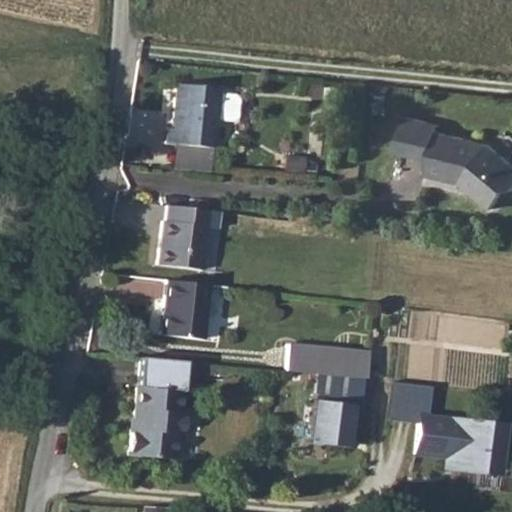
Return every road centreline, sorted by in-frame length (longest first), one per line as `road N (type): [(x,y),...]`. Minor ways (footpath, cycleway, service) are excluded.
road 1 (unclassified): [(38,511),(105,211),(122,0)]
road 2 (unknown): [(123,38),(193,59),(511,86)]
